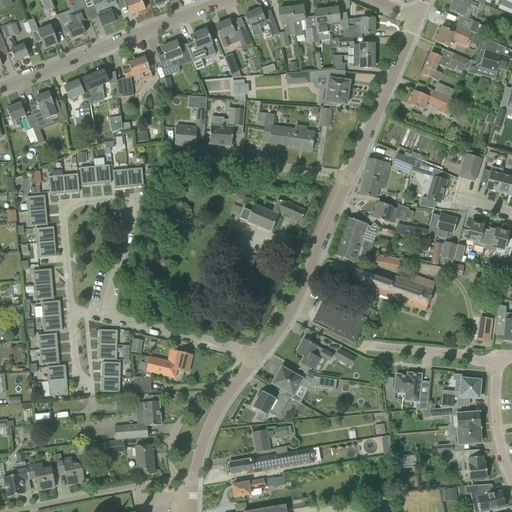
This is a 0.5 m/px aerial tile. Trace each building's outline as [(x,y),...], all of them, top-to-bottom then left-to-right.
[(9,0),(0,0),(0,9),(12,5),(9,0)] [(41,0),(46,11),(53,9),(49,0),(41,0)] [(71,0),(74,7),(76,12),(85,8),(86,8),(82,0),(71,0)] [(91,0),(82,0),(86,8),(85,8),(86,10),(94,7),(91,0)] [(120,10),(116,0),(115,0),(102,0),(104,5),(95,9),(98,18),(102,27),(115,22),(114,19),(118,17),(116,12),(120,10)] [(140,0),(125,0),(128,6),(131,15),(145,10),(141,1),(140,0)] [(452,0),(448,11),(460,16),(456,26),(465,29),(475,34),(480,24),(468,19),(472,11),(474,12),(477,5),(466,0),(452,0)] [(303,6),(291,8),(295,36),(302,35),(302,31),(305,30),(307,44),(313,43),(311,29),(306,29),(303,6)] [(70,11),(57,16),(64,35),(69,33),(71,39),(85,34),(82,25),(80,22),(76,12),(74,7),(71,8),(70,11)] [(281,24),(288,23),(289,35),(294,35),(294,36),(295,36),(291,8),(279,10),(281,24)] [(316,9),(317,11),(314,11),(316,28),(317,28),(318,34),(329,32),(325,10),(323,10),(322,8),(316,9)] [(337,8),(325,10),(329,32),(331,32),(333,26),(340,25),(343,30),(348,29),(348,27),(347,19),(346,13),(338,14),(337,8)] [(258,25),(265,22),(260,9),(245,15),(250,28),(251,28),(254,37),(262,34),(258,25)] [(273,36),(279,34),(273,19),(267,21),(273,36)] [(348,27),(348,29),(350,39),(353,39),(361,39),(361,34),(374,34),(374,19),(361,19),(354,19),(355,25),(348,27)] [(215,26),(219,36),(224,47),(231,45),(227,36),(234,33),(229,21),(215,26)] [(11,36),(19,33),(15,24),(2,29),(7,42),(14,61),(28,56),(24,45),(16,48),(13,40),(12,40),(11,36)] [(31,33),(35,43),(41,41),(44,50),(58,44),(54,34),(56,33),(53,25),(31,33)] [(436,35),(434,40),(436,41),(435,42),(444,46),(448,48),(451,39),(466,46),(468,40),(471,33),(466,31),(456,27),(454,32),(441,27),(438,35),(436,35)] [(316,28),(311,29),(313,43),(319,42),(318,34),(317,28),(316,28)] [(236,32),(242,47),(250,44),(244,29),(236,32)] [(186,45),(189,54),(196,71),(204,67),(201,60),(208,58),(204,48),(211,45),(205,30),(191,36),(193,42),(186,45)] [(285,33),(279,34),(282,48),(289,46),(287,37),(287,36),(285,33)] [(353,47),(353,39),(350,39),(341,39),(329,40),(331,48),(353,47)] [(467,73),(475,75),(478,66),(480,67),(479,68),(495,72),(496,68),(504,70),(508,58),(494,54),(497,44),(485,39),(474,63),(470,62),(467,73)] [(167,43),(168,45),(161,48),(164,55),(158,57),(162,66),(165,77),(175,73),(172,67),(180,64),(178,60),(182,58),(176,42),(175,40),(167,43)] [(353,49),(353,56),(374,56),(374,44),(360,44),(360,49),(353,49)] [(425,68),(422,75),(431,79),(432,79),(435,71),(438,65),(443,67),(447,60),(441,57),(440,57),(430,53),(424,68),(425,68)] [(455,70),(462,72),(467,60),(453,54),(449,64),(456,67),(455,70)] [(232,55),(224,58),(231,76),(239,73),(232,55)] [(333,70),(334,71),(344,72),(344,64),(341,63),(341,56),(332,56),(333,70)] [(374,56),(353,56),(353,67),(360,67),(360,68),(374,68),(374,56)] [(117,91),(118,98),(133,96),(131,77),(134,76),(140,74),(143,82),(152,79),(149,71),(145,58),(129,63),(130,69),(123,71),(126,78),(116,81),(117,91)] [(296,62),(288,64),(289,71),(297,70),(296,62)] [(273,64),(261,68),(263,74),(275,71),(273,64)] [(104,70),(81,79),(89,98),(89,99),(90,106),(95,104),(95,102),(103,98),(102,88),(102,86),(108,83),(109,83),(104,70)] [(286,75),(287,85),(309,83),(308,73),(286,75)] [(321,106),(335,107),(335,104),(346,105),(347,96),(348,91),(349,82),(328,79),(327,88),(326,93),(325,101),(323,101),(323,98),(318,97),(317,101),(321,102),(321,106)] [(159,82),(162,94),(170,92),(167,80),(159,82)] [(247,94),(246,86),(244,86),(243,80),(233,81),(233,87),(232,87),(232,95),(234,95),(234,100),(239,100),(245,101),(244,94),(247,94)] [(84,94),(78,81),(63,86),(69,100),(84,94)] [(414,91),(408,104),(423,110),(426,103),(439,109),(437,112),(448,116),(454,101),(430,90),(427,97),(414,91)] [(62,114),(56,98),(52,100),(49,92),(48,93),(47,91),(40,94),(41,95),(35,98),(40,110),(32,114),(32,115),(32,116),(37,129),(32,131),(36,142),(37,141),(38,144),(43,142),(39,131),(52,125),(50,122),(57,119),(56,116),(62,114)] [(6,109),(14,129),(15,128),(16,133),(22,130),(18,119),(25,116),(20,104),(6,109)] [(79,111),(74,112),(75,121),(76,120),(77,128),(90,126),(88,104),(79,106),(79,111)] [(231,147),(233,128),(243,129),(244,110),(229,109),(227,125),(222,124),(222,127),(210,126),(209,145),(210,145),(218,145),(218,146),(219,146),(219,145),(222,145),(222,146),(223,147),(223,146),(230,146),(230,147),(231,147)] [(320,126),(328,127),(331,111),(322,109),(320,126)] [(500,128),(506,111),(499,109),(493,126),(500,128)] [(195,124),(204,125),(205,112),(196,111),(195,124)] [(30,144),(36,142),(32,131),(37,129),(32,116),(25,118),(30,130),(25,132),(30,144)] [(120,117),(109,119),(111,133),(123,131),(120,117)] [(174,146),(195,147),(196,128),(190,127),(189,131),(183,130),(183,127),(176,126),(174,146)] [(302,149),(311,151),(313,133),(306,132),(306,127),(296,126),(295,130),(272,127),(270,145),(281,147),(281,145),(302,147),(302,149)] [(147,132),(137,133),(138,142),(148,141),(147,132)] [(76,154),(77,156),(77,163),(87,163),(86,153),(76,154)] [(397,153),(391,167),(409,175),(410,171),(414,161),(409,158),(397,153)] [(459,177),(474,182),(481,159),(466,154),(459,177)] [(388,170),(389,164),(367,159),(359,195),(376,199),(378,189),(384,190),(386,180),(380,179),(382,168),(388,170)] [(414,161),(410,171),(433,178),(426,199),(440,203),(442,194),(443,194),(444,190),(447,181),(443,180),(445,174),(414,161)] [(109,165),(94,167),(96,185),(111,184),(109,165)] [(96,185),(94,167),(79,168),(81,187),(96,185)] [(142,169),(127,170),(129,188),(143,187),(142,169)] [(129,188),(127,170),(112,171),(114,190),(129,188)] [(485,189),(496,192),(501,174),(490,171),(485,189)] [(496,192),(507,195),(511,177),(501,174),(496,192)] [(77,175),(63,176),(64,194),(79,193),(77,175)] [(64,194),(63,176),(48,177),(50,195),(64,194)] [(26,197),(27,212),(46,211),(44,196),(26,197)] [(239,218),(247,221),(247,222),(270,233),(279,213),(300,222),(305,210),(286,202),(277,201),(272,213),(254,205),(251,212),(243,209),(239,218)] [(392,208),(392,207),(378,203),(373,217),(387,222),(392,223),(393,219),(404,222),(405,218),(406,219),(408,212),(398,208),(398,210),(392,208)] [(15,211),(8,212),(8,223),(16,223),(15,211)] [(46,211),(27,212),(29,227),(47,225),(46,211)] [(425,239),(435,242),(438,230),(453,234),(457,219),(439,214),(439,216),(432,214),(427,230),(425,239)] [(335,256),(355,263),(355,262),(366,259),(369,250),(371,251),(373,245),(374,244),(367,242),(371,228),(367,224),(354,220),(354,219),(353,219),(352,220),(347,218),(335,256)] [(472,246),(484,249),(489,231),(483,229),(484,226),(470,223),(466,240),(473,242),(472,246)] [(405,236),(406,236),(424,240),(425,239),(427,230),(408,226),(405,236)] [(35,229),(36,244),(54,242),(53,228),(35,229)] [(489,231),(484,249),(496,252),(497,248),(504,250),(508,233),(495,229),(494,232),(489,231)] [(54,242),(36,244),(37,259),(56,257),(54,242)] [(444,242),(443,245),(440,257),(453,260),(457,245),(444,242)] [(457,245),(453,260),(461,262),(465,247),(457,245)] [(240,263),(244,252),(233,247),(228,258),(240,263)] [(497,271),(505,273),(509,257),(501,255),(497,271)] [(375,265),(383,267),(384,258),(376,257),(375,265)] [(383,267),(390,269),(392,260),(384,258),(383,267)] [(392,260),(390,269),(398,270),(400,262),(392,260)] [(441,272),(462,276),(464,266),(444,262),(441,272)] [(32,271),(34,286),(52,284),(51,270),(32,271)] [(393,283),(356,270),(351,285),(425,312),(435,283),(412,275),(409,282),(395,277),(393,283)] [(52,284),(34,286),(35,301),(53,299),(52,284)] [(318,320),(316,325),(322,327),(321,328),(355,344),(371,310),(360,305),(356,313),(336,303),(336,304),(331,301),(323,297),(319,307),(323,309),(320,315),(318,314),(316,319),(318,320)] [(41,303),(42,318),(61,316),(59,301),(41,303)] [(511,318),(505,318),(506,306),(497,306),(493,335),(503,335),(503,341),(506,342),(506,343),(511,343),(511,318)] [(61,316),(42,318),(44,332),(62,331),(61,316)] [(477,342),(489,343),(491,320),(479,319),(477,342)] [(99,330),(98,345),(116,346),(117,331),(106,331),(106,330),(105,330),(105,331),(99,330)] [(38,336),(39,350),(57,349),(56,334),(38,336)] [(134,339),(131,353),(137,354),(139,341),(134,339)] [(332,355),(303,339),(295,354),(303,358),(301,363),(314,370),(320,357),(329,362),(332,355)] [(16,347),(15,350),(20,354),(23,353),(25,349),(23,346),(19,345),(16,347)] [(116,346),(98,345),(98,360),(116,360),(116,346)] [(57,349),(39,350),(40,365),(59,363),(57,349)] [(334,358),(350,366),(355,358),(339,350),(334,358)] [(146,372),(165,376),(174,379),(176,370),(188,373),(192,355),(177,352),(174,364),(149,358),(146,372)] [(102,363),(101,378),(120,378),(120,363),(102,363)] [(46,367),(48,382),(66,380),(65,366),(46,367)] [(281,394),(300,404),(303,399),(296,395),(301,385),(308,389),(310,385),(281,369),(272,384),(283,390),(281,394)] [(420,394),(419,394),(420,375),(411,374),(411,377),(396,375),(394,392),(409,393),(409,401),(417,402),(416,411),(426,410),(428,394),(420,393),(420,394)] [(151,393),(150,380),(143,381),(143,377),(133,378),(135,393),(151,393)] [(315,387),(334,389),(336,380),(316,377),(315,387)] [(120,378),(101,378),(101,392),(119,393),(120,378)] [(440,409),(449,408),(456,408),(457,399),(464,399),(464,397),(478,399),(480,381),(461,379),(460,389),(457,389),(457,392),(442,391),(440,409)] [(66,380),(48,382),(49,397),(67,395),(66,380)] [(255,419),(262,423),(269,410),(279,415),(285,404),(261,391),(252,408),(259,412),(258,414),(255,419)] [(147,426),(161,425),(159,402),(158,402),(158,395),(148,396),(148,403),(116,405),(116,416),(136,414),(137,425),(114,427),(115,440),(148,438),(147,426)] [(57,411),(66,411),(66,401),(56,401),(57,411)] [(449,408),(440,409),(429,410),(430,417),(450,416),(449,408)] [(448,427),(448,430),(479,428),(480,428),(479,413),(456,414),(457,424),(448,425),(448,427)] [(383,424),(374,426),(376,434),(385,433),(383,424)] [(274,428),(275,437),(287,435),(286,427),(274,428)] [(479,428),(448,430),(449,436),(457,435),(458,445),(480,443),(480,442),(481,442),(481,435),(479,435),(479,428)] [(273,438),(272,431),(266,432),(266,431),(252,433),(255,453),(269,450),(267,439),(273,438)] [(106,443),(108,454),(125,452),(123,440),(106,443)] [(436,446),(437,453),(453,452),(452,444),(436,446)] [(135,446),(137,476),(154,475),(152,445),(135,446)] [(314,460),(312,449),(228,463),(230,475),(246,472),(246,475),(256,473),(256,470),(266,468),(267,471),(313,463),(313,460),(314,460)] [(454,452),(455,460),(465,459),(466,472),(468,472),(469,480),(486,479),(486,469),(483,469),(482,457),(470,458),(470,451),(454,452)] [(28,480),(26,470),(26,468),(23,453),(15,454),(17,464),(14,464),(15,469),(12,470),(10,472),(11,476),(4,477),(8,497),(10,497),(11,498),(15,497),(16,496),(26,494),(23,481),(28,480)] [(61,460),(60,454),(54,455),(58,474),(65,472),(68,485),(84,482),(80,463),(72,465),(71,459),(61,460)] [(41,465),(26,468),(28,480),(36,478),(38,491),(54,488),(51,469),(42,470),(41,465)] [(260,488),(285,484),(283,477),(273,478),(232,485),(234,498),(250,495),(252,496),(260,495),(261,493),(260,488)] [(464,487),(465,495),(478,494),(477,486),(464,487)] [(477,497),(480,511),(482,511),(504,507),(501,492),(493,493),(487,495),(477,497)]
